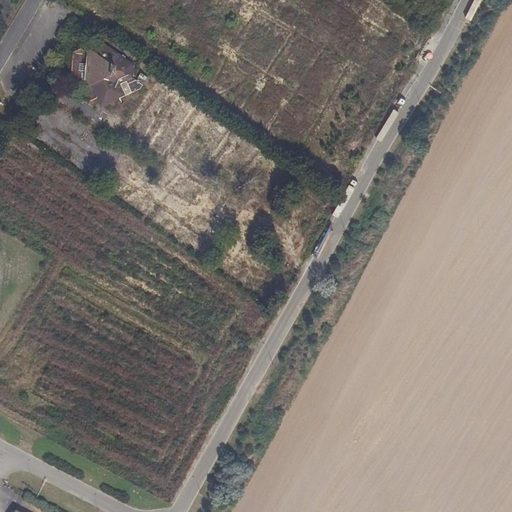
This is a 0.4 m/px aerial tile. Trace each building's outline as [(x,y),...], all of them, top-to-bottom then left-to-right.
[(199,0),(162,0),(159,5),(168,11),(161,23),(190,40),(210,6),(199,0)] [(130,64),(93,39),(88,42),(84,39),(83,42),(84,45),(81,51),(77,48),(69,52),(70,80),(78,80),(83,78),(89,98),(97,95),(99,105),(115,100),(136,89),(139,84),(129,78),(130,64)] [(333,90),(257,41),(242,65),(229,56),(213,80),(250,103),(255,95),(308,129),(333,90)] [(361,89),(388,104),(409,68),(381,53),(361,89)] [(319,150),(312,163),(338,178),(345,166),(319,150)] [(318,207),(324,195),(309,188),(304,201),(318,207)] [(112,331),(108,349),(119,351),(120,344),(124,345),(127,328),(107,324),(106,329),(112,331)]
